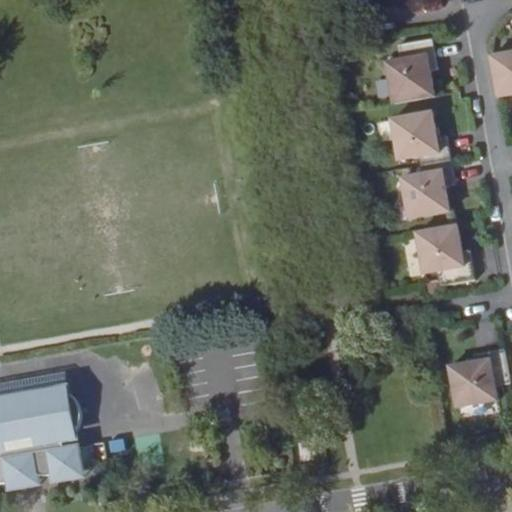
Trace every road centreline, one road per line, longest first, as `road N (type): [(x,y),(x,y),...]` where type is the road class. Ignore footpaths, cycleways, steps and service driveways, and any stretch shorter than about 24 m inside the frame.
road 1 (residential): [(511,1),(474,9),(511,214)]
road 2 (tertiary): [(327,511),(511,479)]
